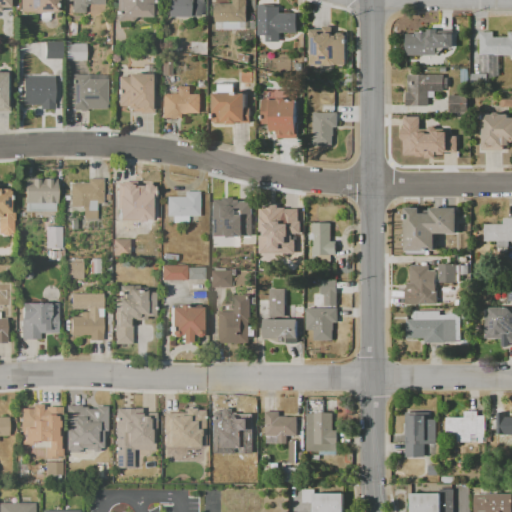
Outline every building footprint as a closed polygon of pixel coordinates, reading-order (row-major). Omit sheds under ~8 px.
[(0,0),(12,0),(12,9),(3,9),(3,13),(0,13),(0,0)] [(23,13),(23,0),(61,0),(61,2),(58,2),(58,13),(52,13),(53,20),(52,21),(47,24),(43,21),(42,20),(42,15),(37,15),(35,13),(23,13)] [(106,0),(106,6),(89,6),(89,8),(88,8),(88,14),(75,14),(75,0),(106,0)] [(157,0),(157,17),(154,17),(154,18),(139,18),(139,19),(134,23),(121,22),(119,18),(119,0),(157,0)] [(170,0),(205,0),(205,17),(170,18),(170,0)] [(235,0),(249,0),(249,23),(248,23),(248,30),(218,30),(218,5),(235,5),(235,0)] [(260,6),(278,6),(278,7),(282,8),(282,14),(299,14),(298,34),(282,34),(282,43),(268,43),(268,37),(260,37),(260,6)] [(70,24),(79,24),(78,37),(69,36),(70,24)] [(312,31),(326,31),(326,28),(335,27),(335,37),(339,37),(340,36),(341,34),(346,34),(349,37),(349,66),(346,67),(342,67),(340,66),(337,66),(336,67),(330,67),(330,66),(323,66),(323,67),(312,67),(312,31)] [(408,56),(408,35),(418,35),(418,33),(430,33),(430,30),(440,30),(440,32),(456,32),(456,49),(446,49),(446,55),(439,55),(439,56),(408,56)] [(471,74),(480,73),(479,32),(493,31),(493,37),(509,36),(509,31),(511,31),(511,55),(499,55),(499,77),(487,77),(487,90),(472,90),(471,74)] [(44,41),(44,58),(61,58),(61,41),(44,41)] [(68,61),(68,42),(73,42),(73,45),(88,45),(88,62),(68,61)] [(195,55),(195,44),(210,44),(210,55),(195,55)] [(243,62),(244,55),(254,57),(253,64),(243,62)] [(174,77),(164,76),(164,60),(174,60),(174,77)] [(461,69),(469,68),(469,82),(461,82),(461,69)] [(0,74),(12,74),(12,114),(0,114),(0,74)] [(120,107),(121,100),(120,100),(120,78),(130,78),(130,75),(135,75),(136,74),(141,74),(142,75),(153,75),(156,75),(156,79),(158,79),(158,85),(156,85),(156,97),(162,97),(161,108),(156,107),(156,114),(142,115),(142,113),(135,113),(135,110),(130,109),(130,107),(120,107)] [(243,75),(253,74),(254,84),(243,85),(243,75)] [(75,111),(75,76),(109,76),(109,80),(110,80),(110,105),(109,105),(109,110),(89,110),(89,111),(87,113),(83,113),(82,111),(75,111)] [(451,79),(451,89),(447,89),(447,92),(437,92),(437,98),(431,98),(431,107),(408,107),(408,93),(411,93),(411,76),(447,76),(447,79),(451,79)] [(25,105),(25,88),(34,88),(34,82),(47,82),(47,88),(56,88),(56,105),(57,105),(57,111),(44,111),(44,105),(25,105)] [(216,124),(216,94),(221,94),(221,84),(236,84),(236,94),(248,94),(248,109),(252,109),(252,124),(240,124),(240,125),(230,125),(230,124),(216,124)] [(165,119),(165,96),(174,95),(179,95),(179,88),(193,88),(193,96),(203,95),(203,114),(191,114),(191,115),(185,115),(185,119),(180,119),(180,120),(174,120),(174,119),(165,119)] [(452,96),(471,96),(471,114),(453,114),(452,96)] [(266,125),(265,101),(274,101),(281,101),(281,100),(282,99),(288,99),(289,100),(289,101),(300,101),(300,139),(280,139),(280,132),(274,133),(274,125),(266,125)] [(316,114),(340,114),(340,128),(336,128),(336,137),(335,137),(335,146),(316,146),(316,135),(310,135),(310,123),(316,123),(316,114)] [(485,151),(485,116),(488,116),(496,116),(498,114),(501,114),(504,116),(511,116),(511,146),(507,146),(507,152),(485,151)] [(410,150),(410,127),(421,127),(421,121),(433,121),(433,127),(442,127),(442,151),(410,150)] [(27,180),(59,180),(59,205),(58,213),(43,213),(43,205),(27,205),(27,180)] [(91,180),(106,180),(106,204),(99,204),(99,211),(100,211),(100,221),(86,221),(86,209),(84,209),(84,208),(73,208),(73,185),(82,185),(82,184),(91,184),(91,180)] [(160,192),(161,219),(152,218),(152,221),(146,221),(145,223),(139,223),(137,221),(119,221),(119,197),(118,184),(123,184),(123,183),(136,183),(137,187),(143,187),(145,185),(150,185),(152,188),(155,188),(155,192),(160,192)] [(0,190),(11,190),(11,193),(12,193),(13,215),(4,215),(4,218),(0,218),(0,190)] [(187,193),(202,193),(202,217),(190,217),(190,223),(176,223),(176,217),(170,217),(170,198),(187,198),(187,193)] [(252,202),(252,220),(212,220),(212,197),(234,197),(234,202),(252,202)] [(460,209),(460,234),(438,235),(438,252),(428,252),(428,255),(409,255),(409,252),(408,252),(408,209),(422,209),(422,215),(433,215),(433,209),(460,209)] [(298,211),(298,235),(290,235),(290,242),(280,242),(280,235),(261,235),(261,212),(298,211)] [(484,241),(484,224),(503,224),(503,218),(511,217),(511,240),(509,240),(509,247),(508,247),(508,253),(498,253),(498,246),(497,246),(497,241),(484,241)] [(315,224),(334,224),(334,242),(339,242),(339,255),(334,255),(334,264),(316,264),(315,241),(312,241),(312,236),(316,236),(315,224)] [(49,228),(64,228),(64,250),(49,250),(49,228)] [(115,257),(115,241),(131,241),(131,257),(115,257)] [(93,274),(93,260),(103,260),(103,274),(93,274)] [(68,280),(68,261),(85,261),(85,263),(85,279),(68,280)] [(442,284),(442,265),(459,265),(459,266),(463,266),(463,283),(459,283),(459,284),(456,284),(456,285),(443,285),(443,284),(442,284)] [(164,281),(164,267),(189,267),(189,281),(164,281)] [(408,305),(408,288),(410,288),(410,284),(413,284),(414,267),(432,267),(432,276),(439,276),(439,298),(432,298),(432,299),(424,298),(424,305),(408,305)] [(190,281),(190,269),(207,268),(207,281),(190,281)] [(213,289),(213,272),(217,272),(217,270),(227,270),(227,271),(233,271),(233,270),(239,270),(239,276),(233,276),(233,288),(213,289)] [(328,307),(328,296),(324,296),(324,281),(340,281),(340,307),(328,307)] [(134,345),(118,345),(117,301),(122,301),(121,287),(141,287),(141,292),(148,291),(148,294),(158,294),(158,317),(149,317),(149,321),(134,321),(134,345)] [(272,290),(288,289),(288,320),(300,320),(301,344),(283,345),(283,339),(267,340),(267,321),(273,321),(272,290)] [(74,310),(74,295),(105,295),(105,342),(91,342),(91,337),(74,337),(74,318),(84,318),(83,313),(91,313),(91,310),(74,310)] [(236,296),(253,296),(253,323),(252,323),(252,344),(220,344),(220,313),(236,313),(236,296)] [(24,304),(52,304),(60,305),(60,334),(42,334),(43,340),(24,341),(24,321),(24,304)] [(174,336),(174,309),(182,308),(182,307),(190,306),(190,309),(205,309),(205,310),(210,310),(210,334),(205,335),(202,338),(199,338),(197,336),(194,336),(194,343),(185,343),(184,336),(182,336),(180,338),(176,338),(174,336)] [(511,343),(508,343),(508,346),(501,346),(501,338),(483,338),(483,323),(484,323),(484,315),(489,315),(489,308),(507,307),(511,312),(511,343)] [(309,309),(341,309),(340,323),(337,323),(337,331),(335,331),(335,342),(317,342),(317,331),(309,331),(309,309)] [(419,313),(444,313),(445,313),(448,315),(449,317),(449,319),(449,320),(458,320),(459,343),(427,344),(427,339),(409,339),(409,321),(411,321),(411,315),(419,315),(419,313)] [(0,320),(9,320),(9,344),(0,344),(0,320)] [(24,410),(35,410),(35,406),(45,406),(45,411),(48,411),(48,408),(64,408),(65,457),(59,457),(59,460),(47,460),(47,448),(49,448),(51,442),(39,442),(39,444),(36,443),(35,445),(24,446),(24,432),(23,432),(23,423),(24,422),(24,410)] [(69,406),(83,406),(83,408),(89,408),(89,410),(98,410),(98,407),(109,407),(109,432),(105,432),(105,449),(103,449),(102,450),(99,453),(96,453),(94,451),(88,451),(88,449),(84,449),(84,451),(81,451),(81,454),(72,454),(72,451),(69,451),(69,430),(71,430),(71,424),(69,423),(69,406)] [(496,412),(508,411),(509,418),(511,417),(511,434),(497,434),(497,417),(496,417),(496,412)] [(122,436),(122,418),(140,418),(140,412),(153,412),(153,436),(122,436)] [(449,435),(448,419),(467,419),(467,413),(480,412),(480,417),(487,417),(487,418),(489,419),(489,443),(488,443),(488,438),(486,438),(486,443),(481,443),(481,438),(479,438),(479,435),(474,435),(474,443),(460,443),(459,435),(449,435)] [(172,413),(185,413),(185,418),(203,418),(203,446),(172,446),(172,413)] [(218,436),(218,418),(236,418),(236,413),(250,413),(250,436),(248,436),(248,443),(232,443),(232,436),(218,436)] [(268,413),(282,413),(282,417),(290,417),(290,418),(300,418),(300,437),(289,437),(289,444),(280,444),(280,437),(268,437),(268,413)] [(427,458),(408,458),(408,413),(432,413),(432,420),(439,420),(439,445),(427,445),(427,458)] [(309,452),(309,414),(335,414),(335,431),(340,431),(340,446),(339,446),(339,452),(309,452)] [(0,419),(11,419),(11,437),(0,437),(0,419)] [(291,442),(299,442),(299,464),(291,464),(291,442)] [(238,479),(238,462),(258,462),(259,479),(238,479)] [(48,463),(65,463),(65,476),(63,476),(63,484),(51,484),(51,476),(48,476),(48,463)] [(430,476),(431,467),(440,466),(440,476),(430,476)] [(165,467),(179,467),(180,483),(165,483),(165,467)] [(285,469),(304,468),(304,482),(286,483),(285,469)] [(145,484),(145,469),(162,469),(162,484),(145,484)] [(302,502),(302,489),(314,489),(314,493),(343,493),(343,511),(314,511),(314,502),(302,502)] [(412,511),(412,494),(441,494),(441,489),(454,489),(454,511),(412,511)] [(475,511),(475,494),(488,494),(511,493),(511,511),(475,511)] [(0,511),(0,503),(34,503),(34,511),(0,511)]
